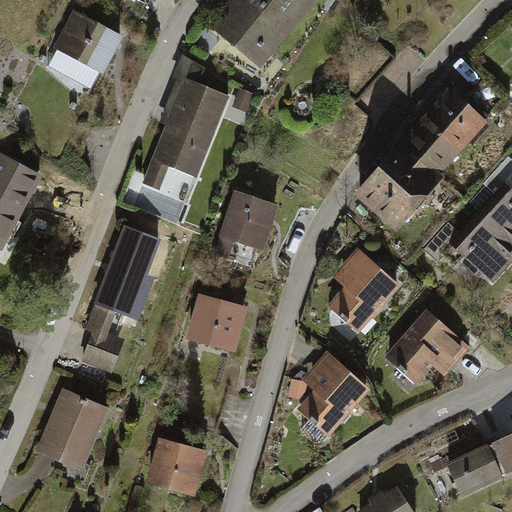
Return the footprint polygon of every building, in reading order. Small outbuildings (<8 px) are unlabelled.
[(239,0),(219,24),(274,70),(332,0),(239,0)] [(64,49),(117,75),(137,37),(84,10),(64,49)] [(183,76),(144,183),(160,189),(169,164),(195,173),(211,130),(218,133),(232,95),(183,76)] [(413,151),(447,181),(502,119),(468,90),(413,151)] [(447,181),(413,151),(407,146),(365,193),(414,235),(455,188),(447,181)] [(53,178),(10,153),(0,169),(0,234),(15,244),(53,178)] [(283,207),(234,191),(213,255),(230,260),(235,245),(267,256),(283,207)] [(511,271),(511,202),(466,251),(501,283),(511,271)] [(127,375),(139,342),(127,338),(133,322),(152,329),(170,280),(161,276),(174,241),(135,227),(106,304),(113,307),(92,362),(127,375)] [(328,313),(359,341),(404,291),(360,252),(334,282),(346,293),(328,313)] [(249,311),(196,297),(183,345),(236,359),(249,311)] [(437,303),(394,349),(428,382),(443,366),(453,375),(481,345),(437,303)] [(330,445),(337,437),(374,394),(326,354),(301,384),(313,395),(296,416),(330,445)] [(73,388),(46,452),(96,472),(123,408),(73,388)] [(511,435),(457,459),(474,498),(511,481),(511,435)] [(195,503),(209,456),(158,441),(144,488),(195,503)] [(428,511),(410,483),(368,511),(428,511)]
